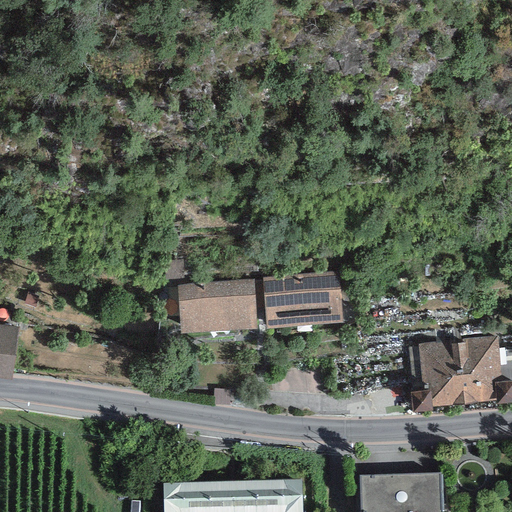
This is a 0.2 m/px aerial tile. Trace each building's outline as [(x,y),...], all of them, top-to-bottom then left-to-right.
[(338,272),(262,278),(266,328),(342,322),(338,272)] [(254,280),(177,285),(180,334),(257,329),(254,280)] [(18,327),(0,324),(0,377),(12,378),(18,327)] [(511,381),(502,382),(498,336),(418,344),(422,392),(410,393),(412,412),(432,410),(431,407),(496,400),(496,404),(511,403),(511,381)] [(440,511),(440,474),(359,476),(360,511),(440,511)] [(302,511),(302,479),(163,483),(163,511),(302,511)]
